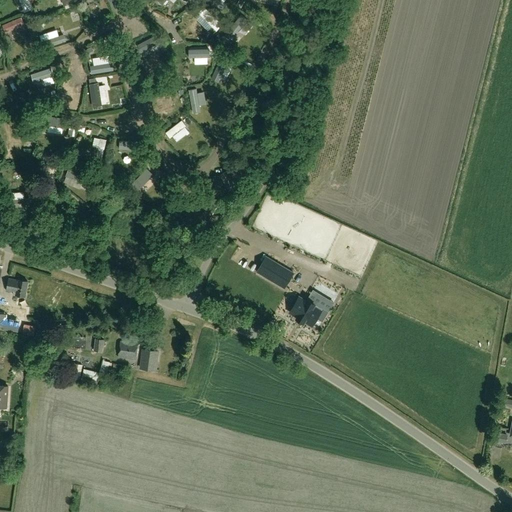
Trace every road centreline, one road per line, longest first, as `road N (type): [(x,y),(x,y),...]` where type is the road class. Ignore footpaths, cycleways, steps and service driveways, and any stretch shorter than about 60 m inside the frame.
road 1 (unclassified): [(511,500),(297,357),(191,311)]
road 2 (unclassified): [(191,311),(204,266),(259,187),(279,142),(316,0)]
road 3 (unclassified): [(191,311),(0,244)]
